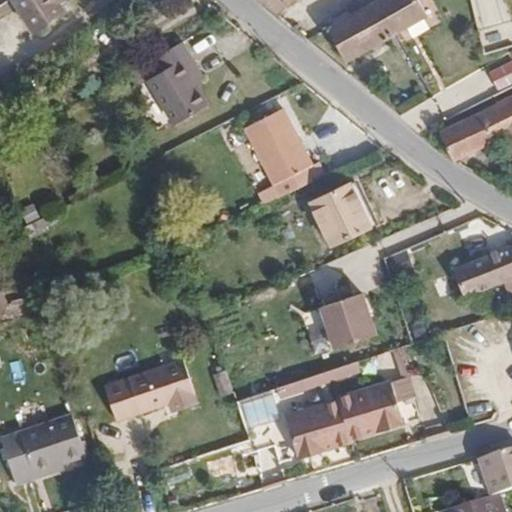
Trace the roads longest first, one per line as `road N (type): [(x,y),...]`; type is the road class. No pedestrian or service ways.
road 1 (tertiary): [(231,0),(511,209)]
road 2 (tertiary): [(511,431),(256,511)]
road 3 (unknown): [(482,194),(310,275)]
